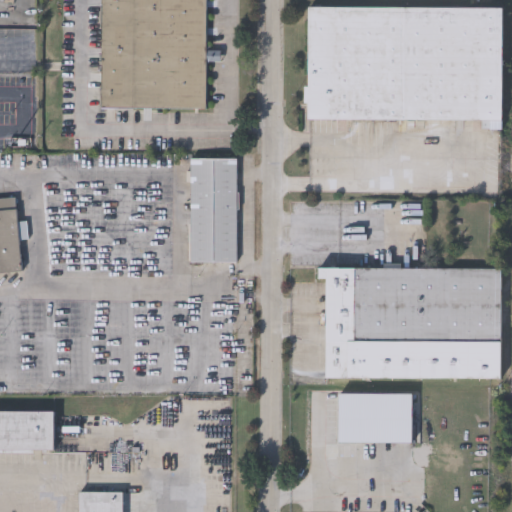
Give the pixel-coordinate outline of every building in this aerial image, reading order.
[(99,106),(99,0),(205,0),(205,49),(219,49),(219,58),(206,58),(205,106),(99,106)] [(307,3),(502,6),(501,119),(305,117),(307,3)] [(189,260),(189,156),(236,156),(236,260),(189,260)] [(0,196),(14,196),(16,220),(18,220),(21,270),(0,271),(0,196)] [(324,276),(317,276),(317,265),(500,266),(500,377),(324,376),(324,276)] [(339,442),(339,392),(411,392),(411,442),(339,442)] [(53,449),(0,449),(0,409),(53,409),(53,449)] [(77,511),(77,490),(122,490),(122,511),(77,511)]
